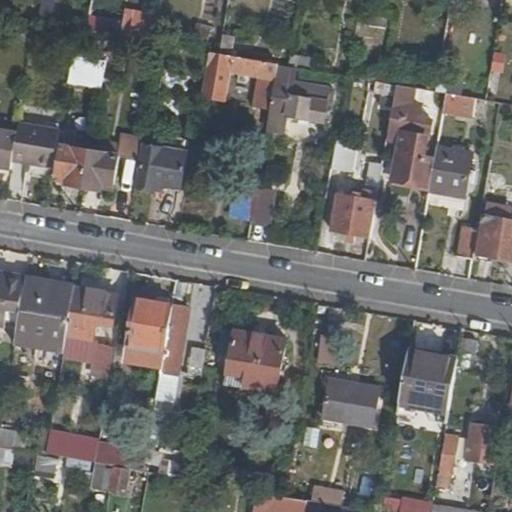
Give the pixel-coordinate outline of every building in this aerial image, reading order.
[(53,7),(40,5),(37,23),(51,26),(53,7)] [(89,32),(107,35),(109,23),(88,20),(86,32),(89,32)] [(149,43),(152,26),(119,20),(116,37),(149,43)] [(210,30),(196,26),(192,37),(206,42),(210,30)] [(85,59),(89,32),(86,32),(78,30),(73,57),(85,59)] [(229,44),(221,43),(219,55),(228,56),(229,44)] [(210,53),(202,99),(227,104),(233,75),(241,76),(240,84),(248,85),(250,78),(260,80),(255,110),(270,112),(270,111),(271,106),(275,85),(278,65),(228,56),(219,55),(210,53)] [(290,54),(288,67),(321,72),(322,60),(290,54)] [(447,71),(440,70),(436,92),(444,93),(447,71)] [(394,96),(396,85),(374,82),(372,92),(394,96)] [(275,85),(271,106),(288,109),(287,114),(287,116),(326,123),(329,104),(332,104),(334,92),(322,90),(322,88),(302,85),(301,90),(275,85)] [(391,180),(430,187),(437,147),(438,140),(428,138),(434,106),(444,108),(446,97),(447,94),(444,93),(436,92),(434,92),(432,105),(415,102),(418,89),(396,85),(394,96),(389,131),(399,133),(391,180)] [(482,104),(446,97),(444,108),(443,112),(480,118),(482,104)] [(288,109),(271,106),(270,111),(287,114),(288,109)] [(13,159),(55,168),(61,130),(20,122),(19,130),(13,159)] [(0,167),(12,169),(13,159),(19,130),(0,126),(0,167)] [(64,139),(62,149),(69,151),(71,140),(64,139)] [(67,185),(85,187),(90,154),(92,144),(71,140),(69,151),(62,149),(57,175),(68,177),(67,185)] [(337,140),(332,169),(351,172),(355,143),(337,140)] [(90,154),(119,158),(120,149),(92,144),(90,154)] [(187,153),(146,146),(138,187),(157,191),(158,187),(180,190),(187,153)] [(430,187),(429,191),(466,197),(473,153),(437,147),(430,187)] [(127,159),(140,161),(141,153),(129,151),(127,159)] [(90,154),(85,187),(102,189),(102,184),(114,186),(119,158),(90,154)] [(368,184),(379,186),(383,166),(372,164),(368,184)] [(256,191),(251,222),(265,225),(271,194),(256,191)] [(333,232),(371,238),(378,197),(367,195),(368,194),(359,193),(357,199),(339,196),(333,232)] [(511,207),(487,202),(484,217),(511,222),(511,216),(511,207)] [(511,261),(511,221),(511,222),(484,217),(477,255),(511,261)] [(457,256),(473,259),(478,228),(463,226),(457,256)] [(0,274),(0,321),(5,322),(13,277),(0,274)] [(5,322),(18,325),(26,279),(13,277),(5,322)] [(16,337),(65,346),(67,335),(72,308),(75,287),(26,279),(18,325),(16,337)] [(75,308),(72,308),(67,335),(94,340),(97,322),(114,325),(120,296),(78,289),(75,308)] [(164,363),(174,305),(137,299),(128,344),(128,347),(146,350),(145,359),(164,363)] [(164,363),(158,399),(173,401),(189,308),(174,305),(164,363)] [(247,377),(245,389),(277,395),(286,340),(222,329),(217,353),(230,356),(227,374),(247,377)] [(332,365),(337,341),(322,338),(317,363),(332,365)] [(475,367),(479,344),(463,341),(459,365),(475,367)] [(116,342),(114,353),(126,355),(128,347),(128,344),(116,342)] [(94,369),(109,371),(113,347),(99,344),(94,369)] [(410,345),(400,405),(431,411),(429,420),(447,423),(459,355),(410,345)] [(126,355),(145,359),(146,350),(128,347),(126,355)] [(108,376),(109,371),(94,369),(92,368),(91,373),(108,376)] [(225,386),(245,389),(247,377),(227,374),(225,386)] [(374,424),(381,387),(351,382),(350,385),(330,382),(324,415),(374,424)] [(470,440),(444,436),(437,477),(449,479),(453,459),(471,462),(471,460),(483,462),(484,453),(494,454),(499,428),(472,425),(470,440)] [(46,455),(66,459),(68,444),(49,440),(46,455)] [(14,449),(0,446),(0,464),(11,466),(12,461),(14,449)] [(129,470),(145,472),(148,455),(98,446),(95,464),(96,464),(98,464),(113,467),(129,470)] [(35,453),(14,449),(12,461),(33,464),(35,453)] [(55,472),(57,459),(37,456),(34,468),(55,472)] [(169,476),(184,479),(186,464),(172,462),(169,476)] [(125,493),(129,470),(113,467),(113,471),(97,468),(94,487),(125,493)] [(167,476),(150,473),(148,484),(160,486),(160,481),(166,482),(167,476)] [(437,477),(436,485),(448,487),(449,479),(437,477)] [(319,502),(340,506),(342,491),(314,486),(312,501),(319,502)] [(264,511),(265,510),(268,493),(258,492),(257,491),(253,511),(264,511)] [(273,511),(305,511),(307,500),(282,496),(268,493),(265,510),(273,511)] [(317,511),(319,502),(312,501),(307,500),(305,511),(317,511)]
